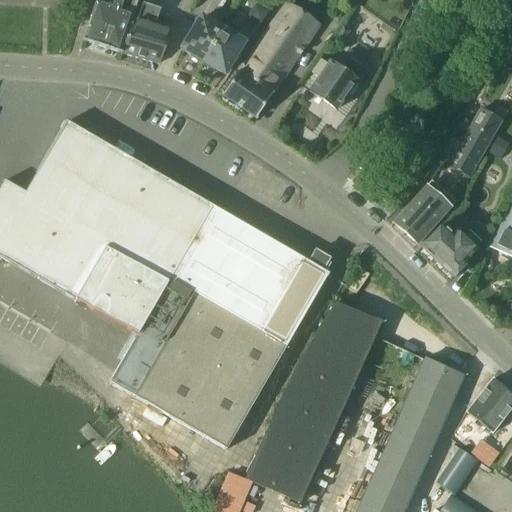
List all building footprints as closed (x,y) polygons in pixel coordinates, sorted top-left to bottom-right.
[(82,43),(122,55),(131,21),(130,20),(130,19),(136,3),(125,0),(112,0),(110,9),(94,4),(82,43)] [(131,21),(122,55),(157,65),(169,33),(167,32),(169,27),(169,26),(169,23),(169,22),(168,21),(168,19),(167,18),(165,17),(164,16),(158,14),(159,11),(141,5),(135,21),(130,19),(130,20),(131,21)] [(255,119),(318,27),(285,5),(257,43),(237,72),(221,96),(255,119)] [(189,58),(201,64),(221,32),(199,19),(181,50),(191,55),(189,58)] [(221,32),(201,64),(212,71),(213,69),(223,75),(241,44),(221,32)] [(511,66),(511,47),(508,46),(500,59),(511,66)] [(353,81),(360,71),(347,62),(340,72),(327,64),(325,66),(318,61),(309,73),(317,78),(307,92),(334,111),(354,82),(353,81)] [(468,177),(487,146),(505,114),(497,109),(492,118),(479,111),(471,125),(464,121),(459,129),(466,133),(461,140),(458,138),(455,143),(459,145),(447,165),(468,177)] [(203,203),(65,123),(24,194),(3,182),(0,186),(0,258),(73,301),(73,303),(74,303),(74,302),(133,334),(135,335),(107,382),(107,383),(224,451),(325,278),(327,275),(326,275),(326,274),(322,272),(327,263),(311,254),(306,263),(204,203),(203,203)] [(508,145),(496,138),(487,154),(499,161),(508,145)] [(347,179),(346,180),(354,187),(355,186),(363,176),(355,170),(347,180),(347,179)] [(416,245),(448,209),(424,188),(391,224),(416,245)] [(511,200),(502,221),(511,226),(511,200)] [(511,259),(511,226),(502,221),(489,248),(511,259)] [(462,263),(473,252),(453,234),(450,237),(440,227),(420,248),(451,278),(464,265),(462,263)] [(483,262),(484,275),(495,274),(493,261),(483,262)] [(301,354),(244,480),(299,504),(299,503),(373,338),(379,324),(335,304),(301,354)] [(354,511),(399,511),(459,381),(461,378),(422,360),(354,511)] [(490,433),(488,435),(490,435),(491,434),(492,434),(511,407),(511,395),(491,380),(465,414),(490,433)] [(465,461),(472,468),(493,440),(488,437),(490,435),(488,435),(487,436),(483,433),(478,440),(480,441),(465,461)] [(452,494),(472,468),(465,461),(445,488),(452,494)] [(472,511),(448,496),(437,511),(472,511)]
